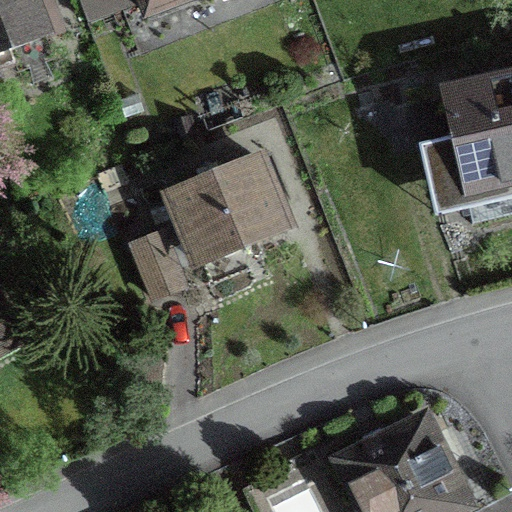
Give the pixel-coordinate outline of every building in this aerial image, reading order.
[(7,52),(46,37),(31,0),(0,0),(0,70),(12,66),(7,52)] [(138,0),(145,17),(190,0),(219,0),(221,4),(233,0),(138,0)] [(506,180),(507,185),(511,184),(511,80),(444,96),(465,189),(506,180)] [(257,142),(235,150),(240,164),(262,156),(257,142)] [(157,236),(129,247),(151,303),(183,291),(166,252),(186,243),(197,267),(285,231),(256,160),(216,177),(214,173),(198,180),(199,183),(167,196),(181,232),(159,240),(157,236)] [(0,358),(18,348),(0,316),(0,358)] [(465,511),(421,424),(339,465),(362,511),(465,511)]
